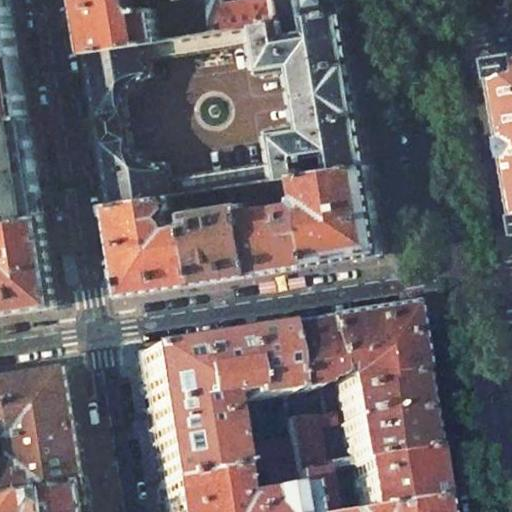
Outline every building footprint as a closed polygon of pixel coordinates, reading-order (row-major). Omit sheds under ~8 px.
[(11,0),(0,0),(0,31),(16,29),(11,0)] [(79,0),(88,53),(164,41),(159,11),(155,8),(150,8),(150,4),(145,4),(140,6),(141,10),(134,5),(133,0),(79,0)] [(243,0),(227,3),(226,0),(213,0),(214,3),(218,32),(348,12),(346,0),(243,0)] [(366,117),(348,12),(218,32),(164,41),(88,53),(98,111),(101,130),(113,205),(176,195),(184,193),(191,192),(201,190),(243,184),(262,181),(299,175),(373,163),(366,117)] [(0,118),(30,114),(16,29),(0,31),(0,118)] [(511,55),(492,58),(495,78),(507,136),(504,137),(508,156),(510,155),(511,166),(511,55)] [(30,114),(0,118),(0,221),(46,215),(30,114)] [(315,266),(387,254),(388,253),(388,252),(389,252),(374,163),(373,163),(299,175),(303,197),(298,196),(298,202),(306,207),(315,266)] [(246,203),(257,275),(287,270),(287,271),(304,269),(303,268),(315,266),(306,207),(298,202),(266,208),(262,181),(243,184),(246,203)] [(191,198),(190,198),(192,211),(191,212),(192,222),(202,284),(202,285),(257,276),(257,275),(246,203),(205,209),(201,190),(191,192),(191,198)] [(128,296),(202,284),(192,222),(175,224),(174,220),(170,216),(173,215),(176,216),(180,209),(178,208),(176,195),(113,205),(111,205),(120,257),(121,257),(126,295),(128,296)] [(0,316),(59,307),(61,305),(53,255),(52,255),(46,215),(0,221),(0,316)] [(370,318),(312,327),(321,376),(322,376),(335,374),(336,381),(334,385),(337,398),(372,392),(371,387),(410,381),(411,380),(407,355),(406,355),(400,312),(370,317),(370,318)] [(312,327),(272,334),(282,398),(309,394),(311,391),(310,388),(317,387),(318,392),(323,392),(322,386),(324,384),(322,376),(321,376),(312,327)] [(272,334),(136,355),(151,445),(150,445),(157,487),(158,487),(158,488),(231,475),(267,469),(293,466),(289,440),(237,447),(238,452),(224,454),(215,404),(236,400),(237,404),(238,405),(282,398),(272,334)] [(21,450),(26,486),(87,477),(70,365),(9,375),(18,433),(21,450)] [(0,436),(18,433),(9,375),(0,376),(0,490),(26,486),(21,450),(0,453),(0,436)] [(372,392),(337,398),(339,415),(349,467),(423,456),(422,455),(410,381),(371,387),(372,392)] [(320,402),(284,408),(286,423),(323,417),(321,404),(320,402)] [(327,403),(321,404),(323,417),(330,416),(327,403)] [(283,405),(267,407),(271,434),(287,432),(286,423),(284,408),(283,405)] [(323,417),(286,423),(287,432),(289,440),(293,466),(294,475),(319,471),(331,470),(323,417)] [(423,456),(349,467),(356,511),(396,511),(431,507),(431,506),(432,506),(423,456)] [(231,475),(158,488),(157,488),(160,511),(299,511),(294,475),(293,466),(267,469),(271,496),(245,499),(239,504),(239,505),(231,507),(227,482),(232,481),(231,475)] [(326,511),(319,471),(294,475),(299,511),(326,511)] [(26,486),(0,490),(0,511),(93,511),(88,477),(87,477),(26,486)]
